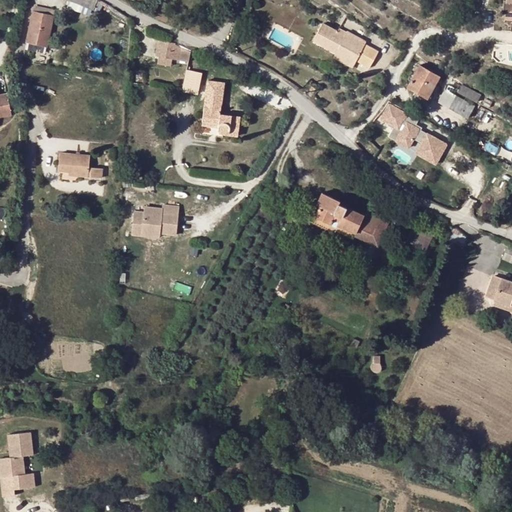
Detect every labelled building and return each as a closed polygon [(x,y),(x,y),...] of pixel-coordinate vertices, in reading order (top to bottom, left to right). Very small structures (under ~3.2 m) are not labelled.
[(65,0),(98,14),(100,10),(103,3),(98,0),(65,0)] [(103,3),(100,10),(129,26),(130,19),(103,3)] [(33,6),(32,13),(49,16),(51,10),(33,6)] [(32,13),(26,42),(47,47),(54,10),(51,10),(49,16),(32,13)] [(338,30),(337,33),(321,25),(313,41),(335,53),(338,49),(357,59),(355,62),(369,69),(377,53),(364,46),(365,43),(346,33),(346,34),(338,30)] [(175,44),(161,42),(160,49),(156,48),(155,56),(159,56),(159,57),(171,60),(179,61),(188,62),(189,59),(190,53),(175,46),(175,44)] [(352,68),(354,64),(355,62),(357,59),(338,49),(335,53),(333,57),(352,68)] [(171,67),(171,60),(159,57),(158,65),(171,67)] [(407,88),(415,92),(427,98),(438,78),(419,67),(407,88)] [(197,92),(201,72),(197,70),(187,68),(183,88),(182,89),(197,92)] [(447,78),(444,83),(453,88),(456,83),(447,78)] [(476,102),(480,96),(462,86),(458,93),(476,102)] [(474,107),(444,91),(438,103),(467,119),(474,107)] [(425,101),(427,98),(415,92),(413,95),(425,101)] [(0,96),(0,117),(11,116),(7,95),(0,96)] [(391,115),(392,112),(395,107),(388,102),(383,110),(391,115)] [(219,116),(220,107),(204,104),(201,125),(218,128),(218,131),(221,134),(237,137),(239,118),(219,116)] [(397,106),(387,124),(406,134),(416,117),(397,106)] [(88,168),(89,157),(79,155),(75,155),(59,153),(57,170),(67,172),(76,173),(76,176),(87,177),(88,168)] [(100,179),(101,170),(90,168),(89,177),(100,179)] [(376,249),(388,224),(365,213),(363,217),(338,205),(339,203),(321,194),(316,206),(319,207),(315,216),(314,218),(330,225),(330,223),(355,234),(353,238),(376,249)] [(176,235),(179,206),(162,205),(162,208),(144,206),(144,212),(134,211),(131,234),(141,235),(142,227),(161,230),(160,233),(176,235)] [(353,238),(355,234),(330,223),(330,225),(314,218),(315,216),(312,214),(308,223),(333,234),(334,232),(352,240),(353,238)] [(160,233),(161,230),(142,227),(141,235),(160,237),(160,233)] [(425,251),(432,236),(412,227),(405,242),(425,251)] [(511,263),(511,250),(507,248),(502,260),(511,263)] [(486,298),(495,301),(511,307),(510,309),(511,309),(511,283),(494,277),(486,298)] [(511,312),(511,309),(510,309),(511,307),(495,301),(493,306),(511,312)] [(353,340),(350,346),(356,348),(359,342),(353,340)] [(35,488),(34,475),(26,476),(23,457),(34,456),(31,433),(8,436),(11,459),(0,460),(0,468),(4,498),(16,497),(15,491),(35,488)]
